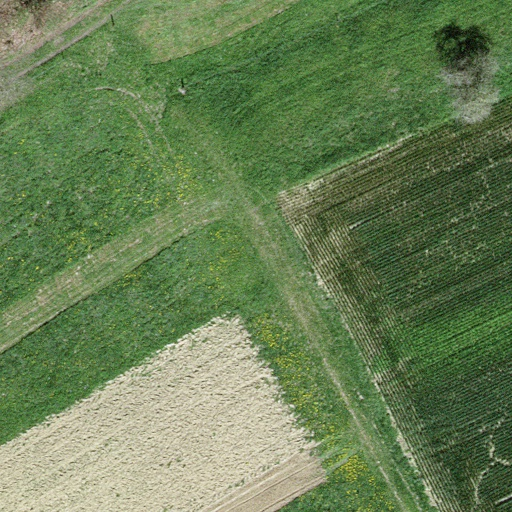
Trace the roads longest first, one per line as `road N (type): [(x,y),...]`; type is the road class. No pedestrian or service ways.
road 1 (track): [(415,511),(255,207),(150,51),(109,5)]
road 2 (track): [(0,74),(109,5)]
